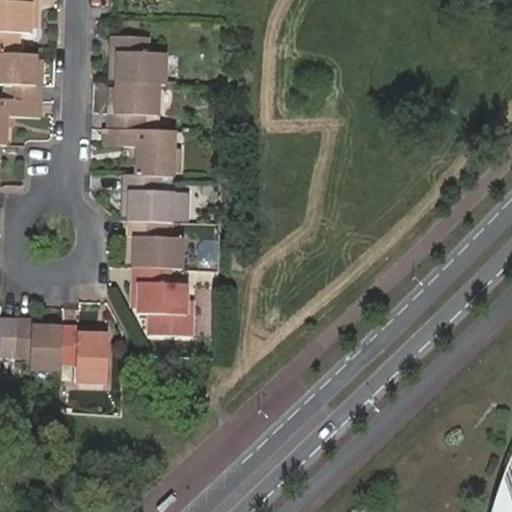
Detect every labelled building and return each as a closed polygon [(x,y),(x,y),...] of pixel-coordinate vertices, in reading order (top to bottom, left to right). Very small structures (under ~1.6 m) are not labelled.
[(40,7),(39,0),(1,0),(2,3),(0,3),(0,55),(22,56),(23,37),(32,37),(33,31),(33,7),(40,7)] [(164,91),(170,91),(171,61),(153,60),(152,46),(116,45),(116,61),(121,60),(120,85),(120,89),(164,91)] [(7,102),(44,103),(44,87),(38,87),(39,63),(39,57),(22,56),(0,55),(0,87),(8,88),(7,102)] [(164,91),(120,89),(120,96),(120,118),(113,118),(113,133),(150,134),(151,121),(163,120),(164,91)] [(0,145),(4,146),(8,146),(9,128),(10,118),(16,118),(43,118),(44,103),(7,102),(0,101),(0,145)] [(165,179),(177,180),(177,174),(178,152),(178,135),(150,134),(113,133),(108,133),(108,150),(134,151),(142,151),(141,162),(139,178),(165,179)] [(169,224),(174,225),(175,195),(165,195),(165,179),(139,178),(128,178),(127,193),(133,194),(132,218),(132,223),(169,224)] [(173,269),(185,270),(186,239),(169,238),(169,224),(132,223),(131,239),(137,240),(135,263),(135,268),(173,269)] [(173,269),(135,268),(134,283),(141,284),(140,308),(140,314),(151,315),(151,335),(183,337),(185,302),(185,285),(172,284),(173,269)] [(141,284),(134,283),(133,307),(140,308),(141,284)] [(194,303),(185,302),(183,337),(193,338),(194,303)] [(6,359),(21,359),(22,322),(0,320),(0,381),(5,382),(6,359)] [(22,322),(21,359),(35,359),(35,370),(67,372),(67,365),(68,328),(63,328),(38,328),(38,322),(22,322)] [(82,329),(68,328),(67,365),(80,366),(80,384),(112,385),(113,336),(107,336),(83,335),(82,329)] [(511,511),(511,492),(507,479),(497,508),(495,511),(511,511)]
